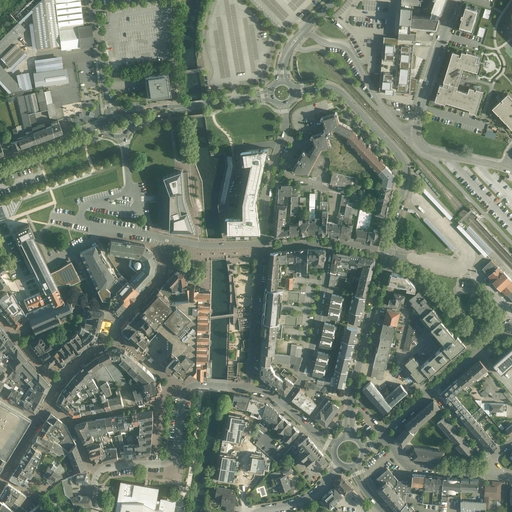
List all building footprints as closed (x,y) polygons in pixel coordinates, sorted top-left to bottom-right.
[(40,0),(34,6),(40,48),(60,45),(61,49),(54,0),(40,0)] [(54,0),(61,49),(80,47),(80,46),(77,27),(83,26),(83,25),(83,24),(81,20),(82,19),(82,18),(80,14),(82,13),(82,12),(79,8),(81,7),(81,6),(79,2),(80,1),(80,0),(79,0),(54,0)] [(398,38),(416,40),(416,33),(410,32),(412,8),(417,8),(417,5),(425,5),(425,0),(401,0),(401,7),(399,31),(398,38)] [(445,0),(434,0),(431,11),(432,11),(430,17),(438,17),(439,14),(440,14),(445,0)] [(468,3),(467,5),(480,9),(479,13),(480,13),(481,8),(468,3)] [(462,18),(459,27),(472,30),(478,10),(465,6),(463,15),(461,14),(460,18),(462,18)] [(485,9),(482,17),(488,19),(491,10),(485,9)] [(430,17),(420,16),(419,16),(418,27),(419,27),(435,28),(436,28),(439,18),(439,17),(430,17)] [(17,22),(0,39),(0,50),(12,39),(12,40),(24,29),(18,22),(17,22)] [(83,26),(77,27),(80,46),(80,47),(93,45),(90,25),(83,26)] [(485,29),(480,27),(477,36),(483,37),(485,29)] [(411,93),(416,40),(398,38),(382,37),(377,90),(384,91),(384,93),(395,94),(395,92),(411,93)] [(13,72),(29,56),(18,45),(11,53),(7,49),(0,55),(10,66),(8,68),(13,72)] [(478,55),(466,52),(466,53),(462,51),(460,56),(459,56),(460,54),(452,51),(442,85),(439,85),(435,101),(445,104),(446,102),(470,110),(469,112),(476,114),(483,91),(476,88),(475,91),(474,90),(474,89),(469,87),(467,93),(457,90),(463,68),(477,72),(479,65),(478,65),(479,63),(476,62),(478,55)] [(34,62),(36,74),(46,72),(62,70),(61,58),(34,62)] [(18,88),(0,67),(0,83),(9,93),(21,90),(18,88)] [(62,70),(46,72),(48,85),(69,82),(67,69),(62,70)] [(46,72),(36,74),(32,74),(35,87),(39,87),(42,86),(48,85),(46,72)] [(167,73),(145,76),(148,99),(170,96),(167,73)] [(21,90),(9,93),(12,97),(24,95),(35,92),(34,88),(31,88),(27,74),(16,77),(18,88),(21,90)] [(42,86),(39,87),(39,91),(35,92),(24,95),(28,111),(28,114),(34,112),(47,109),(48,109),(46,104),(44,93),(42,86)] [(50,91),(44,93),(46,104),(53,103),(50,91)] [(511,98),(508,94),(492,109),(511,129),(511,98)] [(28,111),(24,95),(18,96),(22,113),(28,111)] [(53,103),(46,104),(48,109),(47,109),(49,117),(49,116),(56,115),(55,112),(54,103),(53,103)] [(28,114),(28,111),(22,113),(21,113),(26,135),(30,133),(34,143),(36,143),(33,135),(32,128),(31,126),(28,114)] [(34,112),(28,114),(31,126),(37,124),(34,112)] [(335,130),(339,122),(338,118),(338,117),(338,118),(337,115),(338,114),(335,112),(334,113),(332,114),(331,114),(326,116),(323,117),(322,116),(320,119),(322,119),(325,130),(324,132),(313,135),(312,135),(310,137),(312,138),(314,145),(311,150),(319,154),(320,154),(319,154),(321,151),(322,149),(326,148),(329,147),(330,148),(332,145),(330,145),(330,142),(328,137),(330,137),(332,133),(332,131),(335,130)] [(58,120),(51,123),(51,126),(54,136),(62,133),(58,120)] [(339,122),(335,130),(339,132),(343,134),(347,136),(347,137),(348,137),(353,129),(351,129),(351,128),(347,126),(343,124),(339,122)] [(44,123),(32,128),(33,135),(36,143),(54,136),(51,126),(46,127),(44,123)] [(359,138),(352,131),(353,129),(348,137),(347,140),(347,141),(348,139),(352,143),(351,145),(354,147),(363,139),(361,137),(359,138)] [(485,136),(495,138),(496,132),(486,130),(485,136)] [(26,135),(25,135),(25,134),(22,135),(22,136),(19,137),(23,147),(34,143),(30,133),(26,135)] [(16,140),(10,142),(14,151),(21,148),(23,147),(19,137),(15,139),(16,140)] [(367,147),(361,140),(363,139),(354,147),(354,148),(355,147),(358,150),(358,152),(362,156),(364,156),(365,157),(364,158),(365,159),(372,152),(369,149),(371,147),(369,145),(367,147)] [(241,192),(235,218),(225,218),(226,234),(259,234),(260,234),(256,203),(258,194),(268,148),(241,152),(242,165),(246,165),(241,192)] [(311,150),(309,154),(305,152),(303,151),(302,153),(302,152),(292,171),(293,172),(307,173),(309,173),(309,172),(319,154),(311,150)] [(372,152),(365,159),(366,158),(368,160),(370,163),(370,164),(375,170),(377,169),(379,171),(378,172),(378,173),(386,165),(382,162),(383,160),(381,158),(380,160),(372,152)] [(395,175),(386,165),(378,173),(383,178),(381,184),(392,187),(395,175)] [(181,170),(164,176),(170,193),(170,231),(186,231),(193,231),(184,199),(181,170)] [(356,178),(333,172),(330,184),(349,189),(350,185),(355,186),(356,178)] [(392,187),(381,184),(378,199),(389,201),(393,187),(392,187)] [(292,185),(281,185),(281,188),(279,188),(279,195),(284,195),(291,195),(291,192),(292,192),(292,185)] [(421,189),(454,224),(457,222),(424,187),(421,189)] [(376,192),(366,190),(365,196),(374,198),(375,198),(376,192)] [(291,195),(284,195),(283,205),(287,205),(291,205),(291,195)] [(342,195),(339,213),(345,213),(346,207),(348,197),(342,195)] [(375,204),(388,207),(389,201),(378,199),(376,198),(375,204)] [(328,205),(322,205),(322,202),(320,202),(320,211),(322,211),(322,226),(319,226),(319,234),(326,234),(327,221),(328,211),(327,211),(328,205)] [(278,204),(277,204),(275,224),(282,224),(286,224),(286,217),(287,205),(283,205),(278,204)] [(388,207),(375,204),(375,205),(374,209),(375,210),(375,211),(374,214),(378,214),(385,216),(388,207)] [(373,211),(360,208),(359,210),(358,216),(356,229),(369,231),(370,227),(371,221),(373,211)] [(337,217),(336,223),(333,223),(327,221),(326,234),(340,237),(343,223),(344,215),(345,213),(339,213),(338,217),(337,217)] [(320,215),(315,214),(315,218),(315,221),(312,221),(312,222),(309,222),(309,234),(319,234),(319,226),(319,218),(320,215)] [(455,253),(457,251),(422,214),(420,216),(455,253)] [(349,218),(348,222),(345,222),(345,224),(343,223),(340,237),(350,239),(351,239),(351,238),(350,238),(354,219),(349,219),(349,218)] [(306,222),(302,222),(302,219),(299,219),(299,224),(299,234),(309,234),(309,222),(309,219),(306,219),(306,222)] [(275,224),(274,237),(290,235),(290,229),(284,230),(284,228),(282,228),(282,224),(275,224)] [(295,224),(290,224),(290,225),(290,229),(290,235),(299,234),(299,224),(295,224)] [(457,227),(483,255),(488,251),(470,232),(468,233),(459,224),(457,227)] [(57,287),(57,285),(50,272),(33,237),(34,236),(29,225),(16,231),(14,232),(19,243),(21,242),(45,293),(41,296),(40,294),(24,301),(29,310),(41,304),(43,307),(51,303),(52,308),(65,302),(57,287)] [(368,234),(380,237),(381,235),(381,233),(382,233),(382,231),(383,226),(378,225),(377,229),(374,229),(373,228),(370,227),(369,231),(368,234)] [(369,231),(356,229),(354,240),(367,242),(368,234),(369,231)] [(380,237),(368,234),(367,242),(373,243),(379,244),(379,242),(380,240),(380,237)] [(143,244),(110,239),(110,242),(109,241),(109,242),(110,242),(109,244),(109,245),(109,247),(108,247),(109,247),(108,250),(108,253),(131,257),(131,260),(130,259),(128,266),(134,271),(134,270),(136,272),(128,281),(138,290),(154,274),(154,273),(156,263),(156,262),(153,252),(144,245),(143,244)] [(13,252),(17,259),(24,255),(17,242),(15,243),(19,249),(13,252)] [(109,300),(110,291),(105,287),(117,274),(118,272),(117,271),(107,256),(100,243),(79,253),(101,300),(109,300)] [(287,250),(287,262),(286,262),(289,262),(293,262),(293,267),(297,267),(297,249),(287,250)] [(308,249),(297,249),(297,267),(296,273),(308,272),(308,261),(308,249)] [(317,249),(308,249),(308,261),(315,261),(315,263),(317,263),(317,265),(323,265),(325,257),(326,249),(317,249)] [(287,250),(278,251),(280,261),(280,264),(282,264),(282,262),(287,262),(287,250)] [(278,262),(280,261),(278,251),(270,252),(270,262),(278,262)] [(340,262),(334,251),(331,269),(338,270),(340,262)] [(334,251),(340,262),(342,253),(334,251)] [(131,257),(108,253),(107,256),(117,271),(118,272),(122,275),(128,281),(136,272),(134,270),(134,271),(128,266),(130,259),(131,260),(131,257)] [(350,254),(342,253),(340,262),(343,263),(343,265),(348,266),(350,254)] [(359,256),(350,254),(348,266),(348,268),(351,268),(351,265),(357,266),(357,265),(359,256)] [(374,259),(359,256),(357,265),(360,265),(361,265),(361,264),(363,265),(364,263),(373,265),(375,260),(374,259)] [(482,269),(489,276),(498,267),(491,260),(482,269)] [(50,272),(57,285),(69,283),(70,285),(80,280),(71,261),(60,268),(54,271),(50,272)] [(348,266),(343,265),(343,263),(340,262),(338,270),(347,272),(348,268),(348,266)] [(373,265),(364,263),(363,265),(361,275),(370,278),(373,265)] [(281,268),(269,267),(268,276),(281,277),(286,277),(286,273),(286,269),(281,270),(281,268)] [(511,279),(504,272),(503,272),(498,267),(489,276),(494,281),(493,282),(500,289),(501,289),(506,294),(511,299),(511,281),(510,280),(511,279)] [(178,270),(168,281),(172,285),(173,291),(188,289),(188,285),(186,272),(178,270)] [(391,272),(388,284),(407,287),(406,290),(415,291),(416,287),(407,276),(391,272)] [(109,290),(110,291),(125,305),(138,290),(128,281),(122,275),(120,277),(117,274),(105,287),(109,290)] [(361,275),(360,275),(356,294),(366,297),(370,278),(361,275)] [(268,276),(267,289),(277,289),(277,284),(279,284),(279,281),(281,282),(281,277),(268,276)] [(207,366),(207,361),(208,361),(211,290),(210,290),(197,290),(197,288),(195,288),(195,285),(188,285),(188,289),(173,291),(172,285),(168,281),(160,289),(173,301),(199,298),(196,368),(195,371),(196,375),(200,378),(200,373),(207,366)] [(427,299),(416,287),(415,291),(406,290),(405,295),(402,308),(412,309),(411,314),(423,316),(432,308),(426,300),(427,299)] [(183,326),(175,336),(174,341),(172,353),(171,352),(168,357),(172,361),(166,367),(172,373),(174,371),(180,376),(182,374),(185,378),(191,371),(193,372),(195,371),(196,368),(199,298),(173,301),(160,289),(151,299),(183,326)] [(277,289),(267,289),(265,289),(264,298),(266,299),(266,302),(265,308),(263,308),(263,319),(264,319),(264,323),(283,324),(283,325),(296,326),(297,316),(281,315),(282,303),(282,300),(290,300),(298,302),(300,292),(286,291),(286,289),(277,289)] [(117,314),(125,305),(110,291),(109,300),(108,305),(117,314)] [(6,293),(0,297),(0,303),(1,302),(9,297),(6,293)] [(401,294),(398,293),(398,294),(394,293),(392,300),(389,299),(388,305),(402,308),(405,295),(401,294)] [(330,294),(327,306),(338,309),(341,297),(330,294)] [(366,297),(353,294),(349,310),(351,310),(362,313),(366,297)] [(9,297),(1,302),(0,303),(0,311),(5,318),(11,313),(12,315),(17,311),(18,312),(21,310),(18,304),(13,295),(9,297)] [(183,326),(151,299),(140,311),(159,330),(160,329),(174,341),(175,336),(183,326)] [(65,302),(52,308),(51,303),(43,307),(33,312),(27,315),(29,320),(35,333),(36,333),(37,334),(37,333),(41,331),(42,332),(42,330),(46,329),(46,330),(47,330),(46,328),(50,327),(51,328),(52,327),(51,326),(55,324),(55,326),(56,325),(56,324),(60,322),(61,323),(61,322),(60,321),(57,316),(60,315),(61,317),(61,316),(61,315),(64,313),(64,315),(65,315),(64,313),(67,312),(68,313),(69,313),(68,311),(70,310),(71,310),(72,311),(71,310),(72,307),(74,307),(74,306),(72,306),(71,303),(72,302),(71,301),(70,302),(67,302),(67,300),(66,300),(66,302),(65,302)] [(327,306),(324,317),(335,320),(338,309),(327,306)] [(94,317),(101,320),(103,312),(102,311),(88,309),(83,308),(82,317),(94,317)] [(423,316),(420,319),(429,330),(441,320),(442,319),(432,308),(423,316)] [(400,312),(387,309),(384,322),(395,325),(397,325),(400,312)] [(362,313),(351,310),(351,313),(349,312),(349,315),(350,316),(349,322),(359,324),(362,313)] [(132,320),(137,325),(139,328),(141,326),(148,332),(147,333),(152,338),(159,330),(140,311),(132,320)] [(12,315),(11,313),(5,318),(11,325),(19,318),(22,317),(19,312),(14,316),(12,315)] [(19,318),(11,325),(15,330),(18,328),(23,324),(23,323),(27,320),(29,320),(27,315),(26,315),(25,316),(22,317),(19,318)] [(82,317),(81,321),(85,322),(91,323),(99,328),(101,320),(94,317),(82,317)] [(251,317),(238,319),(239,330),(250,329),(251,317)] [(127,336),(137,325),(132,320),(122,331),(127,336)] [(444,347),(455,337),(441,320),(429,330),(444,347)] [(323,322),(320,334),(331,337),(334,325),(323,322)] [(395,325),(384,322),(380,336),(381,336),(392,339),(395,325)] [(91,323),(89,327),(98,331),(99,328),(91,323)] [(283,326),(283,325),(283,324),(264,323),(264,325),(263,334),(263,337),(276,338),(281,339),(283,326)] [(97,335),(98,331),(89,327),(86,326),(84,326),(82,325),(80,325),(79,324),(78,327),(81,328),(81,327),(97,335)] [(132,340),(140,332),(137,330),(139,328),(137,325),(127,336),(132,340)] [(341,339),(353,342),(357,328),(345,325),(341,339)] [(76,333),(86,346),(89,344),(92,342),(95,339),(95,338),(97,335),(81,327),(81,328),(79,332),(77,330),(75,332),(76,333)] [(409,327),(408,327),(405,342),(411,343),(414,328),(409,327)] [(3,345),(9,339),(3,331),(0,333),(0,346),(0,347),(3,345)] [(140,332),(132,340),(142,349),(150,341),(140,332)] [(76,333),(71,337),(81,350),(86,346),(76,333)] [(320,334),(317,345),(328,348),(331,337),(320,334)] [(43,335),(38,339),(32,344),(30,345),(39,356),(49,350),(53,347),(43,335)] [(455,337),(444,347),(421,366),(428,374),(429,375),(435,370),(443,364),(452,356),(460,349),(466,344),(458,335),(455,337)] [(377,351),(388,354),(392,339),(381,336),(377,351)] [(66,341),(76,354),(81,350),(71,337),(68,339),(68,338),(66,337),(65,338),(65,339),(66,340),(67,340),(66,341)] [(276,338),(263,337),(262,344),(262,352),(275,354),(276,338)] [(4,351),(13,344),(9,339),(3,345),(4,346),(2,348),(0,348),(0,352),(1,353),(2,352),(4,351)] [(59,343),(71,358),(76,354),(66,341),(64,339),(59,343)] [(353,342),(341,339),(338,353),(350,356),(353,342)] [(249,340),(243,341),(244,348),(241,349),(241,351),(248,352),(249,340)] [(54,346),(66,362),(71,358),(59,343),(54,346)] [(9,356),(17,349),(13,344),(4,351),(6,353),(9,356)] [(293,369),(299,371),(303,358),(301,357),(302,345),(291,344),(290,356),(275,354),(262,352),(261,355),(261,360),(261,363),(271,365),(271,361),(294,364),(293,369)] [(50,351),(55,357),(53,359),(55,362),(59,367),(66,362),(54,346),(53,347),(49,350),(50,351)] [(501,373),(511,363),(511,347),(493,364),(501,373)] [(6,357),(10,363),(21,354),(17,349),(9,356),(6,357)] [(111,349),(109,350),(114,359),(120,359),(120,357),(121,357),(121,355),(122,354),(121,349),(117,349),(114,349),(111,349)] [(127,371),(128,370),(137,360),(125,350),(121,349),(122,354),(123,359),(120,362),(119,363),(127,371)] [(49,350),(39,356),(43,362),(51,356),(48,353),(50,351),(49,350)] [(98,356),(105,365),(115,381),(115,382),(117,381),(118,387),(127,382),(114,359),(109,350),(98,356)] [(313,362),(324,365),(327,353),(316,351),(313,362)] [(388,354),(377,351),(373,365),(374,365),(385,368),(388,354)] [(346,371),(350,356),(338,353),(334,368),(346,371)] [(32,378),(46,393),(50,386),(37,372),(27,362),(21,354),(10,363),(9,364),(14,370),(8,378),(4,383),(14,389),(15,386),(21,391),(24,387),(27,383),(29,381),(32,378)] [(53,359),(51,356),(43,362),(48,368),(55,362),(53,359)] [(98,356),(92,360),(101,372),(109,386),(113,385),(112,382),(115,381),(105,365),(98,356)] [(421,366),(413,356),(406,362),(406,363),(407,362),(411,368),(412,370),(413,370),(414,371),(412,373),(420,381),(422,379),(425,376),(428,374),(421,366)] [(111,394),(109,386),(101,372),(92,360),(86,365),(93,373),(98,380),(103,389),(106,392),(107,395),(111,394)] [(133,372),(136,375),(143,366),(137,360),(128,370),(132,373),(133,372)] [(480,360),(469,369),(476,378),(477,378),(488,369),(480,360)] [(212,361),(211,361),(208,361),(207,361),(207,366),(200,373),(200,378),(209,379),(209,377),(211,377),(212,361)] [(321,377),(324,365),(313,362),(310,374),(321,377)] [(248,363),(238,363),(237,373),(247,374),(248,363)] [(283,380),(276,374),(271,365),(261,363),(260,376),(273,385),(277,388),(283,380)] [(80,370),(88,379),(92,377),(93,376),(91,374),(93,373),(86,365),(80,370)] [(385,368),(374,365),(371,377),(382,380),(385,368)] [(151,373),(143,366),(136,375),(134,376),(138,379),(141,376),(144,378),(151,373)] [(414,383),(399,366),(395,370),(410,387),(414,383)] [(346,371),(334,368),(331,383),(342,386),(346,371)] [(469,369),(457,379),(463,386),(463,387),(465,388),(469,385),(476,378),(469,369)] [(80,370),(76,375),(85,385),(88,382),(89,385),(86,387),(88,390),(91,394),(94,392),(93,390),(96,388),(98,387),(92,377),(88,379),(80,370)] [(157,378),(151,373),(144,378),(145,382),(141,383),(140,384),(142,391),(144,390),(147,400),(155,397),(154,395),(161,393),(160,391),(162,390),(159,381),(157,382),(156,379),(157,378)] [(81,388),(85,385),(76,375),(73,378),(81,388)] [(283,380),(277,388),(285,395),(294,384),(286,378),(285,377),(283,380)] [(26,395),(41,404),(46,393),(32,378),(29,381),(27,383),(29,385),(31,386),(26,395)] [(73,378),(67,386),(75,393),(77,392),(81,397),(83,399),(88,396),(85,393),(81,388),(73,378)] [(457,379),(440,394),(446,401),(447,401),(464,421),(471,415),(454,395),(463,387),(463,386),(457,379)] [(138,402),(147,400),(144,390),(142,391),(140,384),(141,383),(140,381),(131,384),(133,390),(136,389),(137,392),(135,393),(138,402)] [(384,397),(377,389),(377,388),(375,386),(375,387),(371,381),(363,388),(368,394),(378,405),(384,412),(392,406),(392,405),(385,398),(384,397)] [(496,393),(485,381),(481,384),(485,389),(490,394),(494,398),(508,399),(509,399),(504,393),(496,393)] [(401,384),(394,390),(392,392),(385,398),(392,405),(407,392),(401,384)] [(79,399),(81,397),(77,392),(75,393),(67,386),(62,391),(68,397),(71,401),(74,406),(77,405),(76,405),(77,404),(78,404),(79,403),(79,402),(79,401),(79,400),(79,399)] [(8,399),(16,404),(19,399),(23,393),(20,391),(19,393),(14,389),(8,399)] [(103,401),(105,401),(107,409),(111,408),(109,399),(107,395),(106,392),(103,389),(100,391),(102,394),(100,394),(103,401)] [(300,389),(292,399),(300,405),(307,397),(303,394),(305,392),(300,389)] [(485,389),(480,393),(485,398),(490,394),(485,389)] [(90,401),(89,401),(93,412),(97,411),(94,403),(91,394),(88,390),(85,393),(88,396),(90,401)] [(109,399),(111,408),(124,406),(121,396),(119,390),(116,391),(117,395),(118,396),(119,397),(109,399)] [(73,406),(74,406),(71,401),(68,397),(62,391),(57,403),(67,411),(70,408),(71,407),(73,406)] [(94,403),(97,411),(107,409),(105,401),(103,401),(100,394),(102,394),(100,391),(95,394),(97,402),(94,403)] [(250,398),(234,394),(232,404),(247,407),(250,398)] [(38,409),(41,404),(26,395),(22,401),(38,409)] [(316,404),(307,397),(300,405),(310,413),(316,404)] [(245,413),(262,418),(263,415),(263,414),(266,403),(250,398),(247,407),(245,413)] [(35,414),(38,409),(22,401),(19,399),(16,404),(35,414)] [(318,414),(315,417),(326,425),(329,421),(331,418),(339,407),(329,400),(318,414)] [(434,400),(405,425),(407,426),(395,440),(403,446),(413,433),(412,432),(414,430),(440,407),(434,400)] [(89,401),(84,403),(87,413),(93,412),(89,401)] [(30,420),(0,402),(0,457),(6,461),(30,420)] [(278,412),(266,403),(263,414),(263,415),(271,421),(277,413),(278,412)] [(507,404),(489,403),(489,405),(490,405),(490,409),(490,410),(497,411),(497,415),(507,416),(507,404)] [(67,411),(73,416),(81,414),(80,407),(79,405),(77,405),(74,406),(73,406),(71,407),(70,408),(67,411)] [(145,431),(152,430),(153,410),(138,412),(140,424),(140,433),(145,431)] [(132,413),(134,425),(140,424),(138,412),(132,413)] [(53,424),(57,419),(50,413),(46,420),(53,424)] [(132,413),(124,415),(126,430),(127,430),(134,428),(134,425),(132,413)] [(278,428),(285,418),(279,414),(278,415),(277,414),(277,413),(271,421),(273,422),(272,423),(278,428)] [(246,417),(229,414),(227,427),(226,427),(224,441),(241,443),(241,441),(244,441),(244,436),(242,436),(243,431),(244,431),(245,425),(248,425),(249,419),(246,418),(246,417)] [(128,435),(127,430),(126,430),(124,415),(117,416),(120,428),(121,433),(125,433),(126,435),(128,435)] [(478,423),(471,415),(464,421),(471,429),(478,423)] [(111,417),(114,428),(115,429),(120,428),(117,416),(111,417)] [(473,451),(463,439),(465,438),(445,416),(437,423),(457,445),(456,446),(465,457),(473,451)] [(111,417),(105,418),(109,431),(113,431),(113,428),(114,428),(111,417)] [(106,441),(101,418),(96,419),(100,431),(102,431),(106,441)] [(105,418),(101,418),(106,441),(111,441),(109,431),(105,418)] [(285,418),(278,428),(283,432),(284,432),(285,435),(284,436),(289,441),(292,439),(299,431),(298,431),(299,430),(294,426),(292,428),(291,427),(291,426),(291,425),(290,425),(291,423),(285,418)] [(46,420),(43,426),(54,433),(56,435),(57,436),(61,432),(57,429),(56,430),(54,429),(55,426),(57,427),(61,422),(57,419),(53,424),(46,420)] [(87,420),(92,433),(94,439),(100,431),(96,419),(87,420)] [(76,427),(84,442),(85,442),(94,439),(92,433),(87,420),(76,424),(76,427)] [(65,426),(61,422),(57,427),(57,428),(57,429),(61,432),(57,436),(56,435),(53,439),(50,441),(54,442),(58,444),(68,453),(71,449),(75,445),(65,426)] [(485,431),(478,423),(471,429),(478,437),(485,431)] [(48,435),(47,435),(53,439),(56,435),(54,433),(43,426),(40,430),(48,435)] [(152,430),(145,431),(140,433),(133,433),(133,435),(135,444),(137,456),(151,453),(152,442),(152,430)] [(94,439),(85,442),(87,445),(97,441),(97,443),(103,440),(100,431),(94,439)] [(492,439),(485,431),(478,437),(485,445),(492,439)] [(32,443),(33,443),(37,446),(47,452),(47,451),(48,452),(49,450),(52,441),(50,441),(45,438),(37,435),(32,443)] [(130,435),(126,439),(128,441),(128,442),(128,445),(130,444),(135,444),(133,435),(130,435)] [(301,436),(290,448),(294,452),(300,447),(298,445),(304,440),(301,436)] [(323,455),(308,436),(304,440),(298,445),(300,447),(303,450),(299,454),(310,467),(316,461),(319,465),(324,461),(321,457),(323,455)] [(498,447),(492,439),(485,445),(491,453),(498,447)] [(49,450),(59,456),(64,452),(66,454),(68,453),(58,444),(54,442),(52,441),(49,450)] [(97,441),(87,445),(92,459),(100,457),(97,449),(99,449),(97,443),(97,441)] [(125,448),(126,458),(133,457),(131,447),(131,448),(130,444),(128,445),(124,445),(125,448)] [(75,471),(85,469),(75,445),(71,449),(68,453),(75,471)] [(40,452),(35,449),(31,446),(26,453),(33,457),(35,454),(40,458),(41,455),(41,454),(41,453),(40,453),(40,452)] [(102,456),(103,462),(118,459),(116,447),(106,449),(107,452),(101,453),(102,456)] [(290,448),(284,455),(288,459),(295,453),(294,452),(290,448)] [(444,450),(414,448),(413,458),(423,459),(433,460),(443,460),(444,450)] [(265,455),(249,452),(246,472),(262,474),(262,472),(265,473),(266,469),(269,469),(271,461),(267,461),(267,457),(265,457),(265,455)] [(33,474),(40,458),(35,454),(33,457),(26,453),(19,466),(27,471),(27,470),(33,474)] [(237,456),(220,453),(216,480),(233,483),(233,481),(237,482),(238,474),(236,474),(238,465),(240,465),(241,458),(237,457),(237,456)] [(100,457),(92,459),(94,465),(103,462),(102,456),(100,457)] [(19,466),(16,470),(29,478),(30,479),(33,474),(27,470),(27,471),(19,466)] [(54,482),(62,476),(54,471),(57,468),(53,466),(51,469),(48,467),(46,473),(50,475),(49,478),(54,482)] [(291,467),(281,470),(282,476),(286,474),(286,475),(293,472),(291,467)] [(406,486),(407,481),(398,480),(388,468),(377,478),(383,486),(381,488),(380,488),(380,489),(378,490),(396,511),(404,504),(406,486)] [(27,482),(29,478),(16,470),(13,474),(23,480),(27,482)] [(280,470),(270,473),(272,479),(275,478),(282,476),(281,470),(280,470)] [(70,500),(74,505),(73,499),(71,485),(88,483),(86,472),(76,475),(62,482),(65,496),(66,496),(70,500)] [(9,481),(25,490),(28,483),(27,482),(23,480),(13,474),(9,481)] [(282,476),(275,478),(280,491),(290,488),(289,483),(291,483),(289,478),(287,479),(286,475),(286,474),(282,476)] [(425,475),(413,474),(411,485),(416,485),(415,487),(419,487),(419,486),(421,486),(420,491),(424,491),(424,487),(426,475),(425,475)] [(434,476),(425,475),(426,475),(424,487),(433,488),(434,476)] [(347,482),(342,476),(334,482),(339,488),(347,482)] [(443,477),(434,476),(433,488),(433,492),(437,492),(437,489),(436,487),(437,486),(442,487),(443,477)] [(460,479),(443,477),(442,489),(446,489),(446,491),(449,491),(452,492),(452,491),(456,492),(456,490),(460,491),(460,490),(460,479)] [(478,480),(460,479),(460,490),(478,491),(478,480)] [(159,487),(121,481),(115,511),(169,511),(171,502),(161,500),(160,500),(157,499),(159,487)] [(495,482),(492,481),(492,486),(491,486),(489,484),(488,486),(485,486),(484,500),(484,502),(486,502),(485,508),(486,508),(491,509),(491,503),(493,503),(493,500),(500,500),(501,482),(499,482),(495,482)] [(347,482),(339,488),(345,494),(352,488),(347,482)] [(27,498),(7,484),(3,490),(0,496),(0,498),(17,510),(27,498)] [(423,503),(424,494),(412,493),(412,487),(406,486),(404,504),(396,511),(397,511),(423,511),(427,509),(438,510),(438,511),(440,511),(441,505),(423,503)] [(232,489),(217,487),(216,493),(223,494),(221,504),(227,505),(234,506),(236,499),(231,498),(232,489)] [(332,487),(319,499),(328,508),(341,496),(332,487)] [(78,498),(73,499),(74,505),(81,505),(82,507),(91,507),(90,498),(89,497),(88,497),(82,497),(81,496),(79,497),(78,497),(78,498)] [(174,511),(176,500),(161,498),(161,500),(171,502),(169,511),(174,511)] [(486,508),(485,508),(486,502),(484,502),(484,500),(461,498),(461,508),(486,510),(486,508)] [(5,505),(0,502),(0,509),(4,511),(11,511),(10,511),(11,510),(5,505)]
